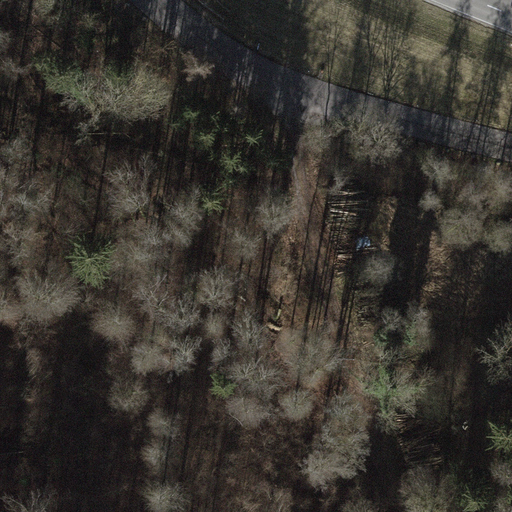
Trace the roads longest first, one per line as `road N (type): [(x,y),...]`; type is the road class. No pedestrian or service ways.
road 1 (track): [(317,100),(317,224),(366,401),(423,511)]
road 2 (unclassified): [(145,0),(241,69),(511,159)]
